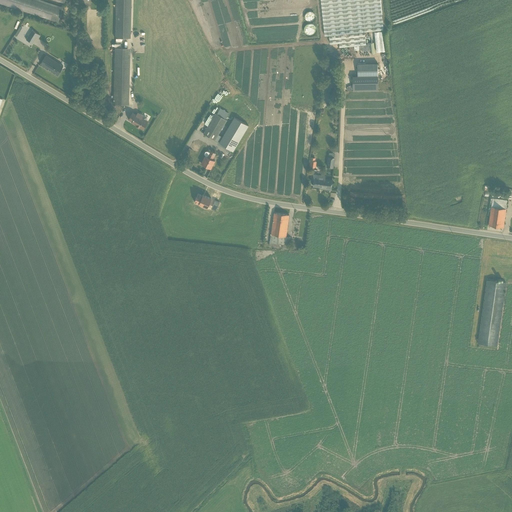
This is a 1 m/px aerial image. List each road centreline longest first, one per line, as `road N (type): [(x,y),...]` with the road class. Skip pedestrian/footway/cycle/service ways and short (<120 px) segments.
road 1 (unclassified): [(0,59),(194,176),(252,198),(337,211)]
road 2 (unclassified): [(337,211),(511,237)]
road 3 (residential): [(343,51),(337,211)]
